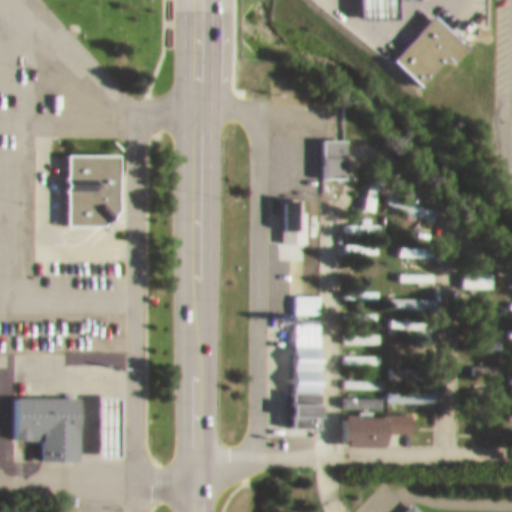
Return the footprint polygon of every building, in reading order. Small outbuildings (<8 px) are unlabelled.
[(383,0),(383,12),(340,10),(340,0),(383,0)] [(422,3),(454,34),(407,82),(375,50),(422,3)] [(336,167),(336,128),(310,128),(310,167),(336,167)] [(56,143),(56,215),(95,215),(95,206),(110,206),(110,143),(56,143)] [(365,173),(374,173),(374,153),(365,153),(365,173)] [(426,203),(398,188),(394,196),(422,211),(426,203)] [(296,233),(296,189),(274,189),(274,233),(296,233)] [(338,222),(377,222),(377,213),(338,213),(338,222)] [(411,218),(394,217),(393,226),(410,228),(411,218)] [(372,233),(340,233),(340,244),(372,244),(372,233)] [(392,247),(409,247),(409,237),(392,237),(392,247)] [(380,257),(338,257),(338,266),(380,266),(380,257)] [(489,278),(489,262),(456,262),(456,278),(489,278)] [(392,272),(428,272),(428,263),(392,263),(392,272)] [(373,280),(339,280),(339,290),(373,290),(373,280)] [(312,305),(312,284),(285,284),(285,305),(312,305)] [(391,296),(428,296),(428,287),(391,287),(391,296)] [(341,311),(373,311),(373,303),(341,303),(341,311)] [(430,312),(385,308),(384,318),(429,323),(430,312)] [(337,335),(375,335),(375,323),(337,323),(337,335)] [(497,332),(469,332),(469,342),(497,342),(497,332)] [(429,335),(383,335),(383,345),(429,345),(429,335)] [(338,345),(338,354),(375,354),(375,345),(338,345)] [(496,356),(466,356),(466,365),(496,365),(496,356)] [(377,370),(338,370),(338,378),(377,378),(377,370)] [(467,380),(467,389),(495,389),(495,380),(467,380)] [(305,417),(305,383),(276,384),(277,417),(305,417)] [(107,387),(85,387),(85,446),(107,446),(107,387)] [(68,451),(67,388),(4,388),(4,430),(31,430),(31,452),(68,451)] [(406,404),(378,404),(378,423),(406,423),(406,404)] [(373,435),(374,408),(331,407),(331,435),(373,435)] [(51,497),(50,511),(73,511),(74,497),(51,497)]
